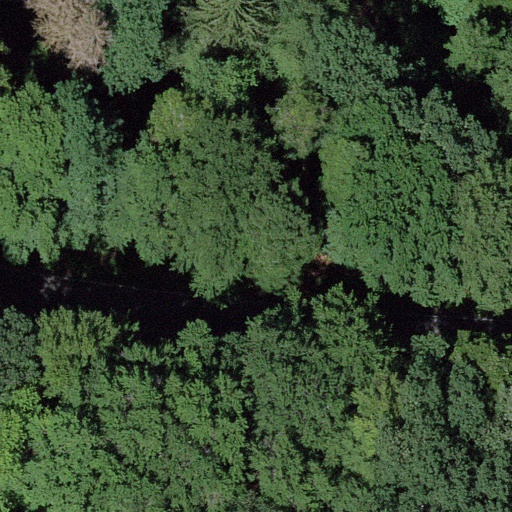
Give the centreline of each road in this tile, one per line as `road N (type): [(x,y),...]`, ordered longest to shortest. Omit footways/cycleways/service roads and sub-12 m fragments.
road 1 (tertiary): [(0,287),(511,337)]
road 2 (track): [(405,329),(511,248)]
